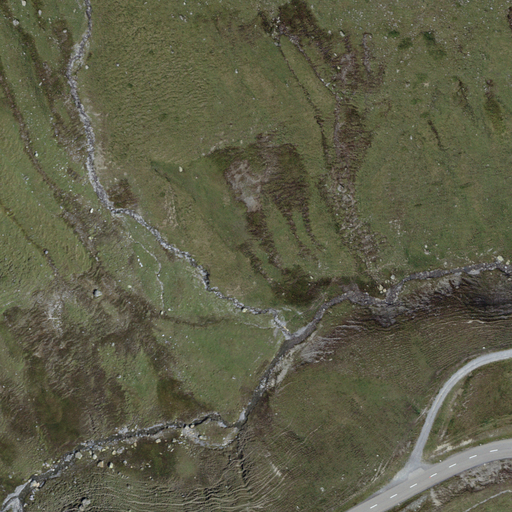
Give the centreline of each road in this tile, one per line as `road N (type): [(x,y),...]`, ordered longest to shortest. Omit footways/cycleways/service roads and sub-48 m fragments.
road 1 (track): [(511,353),(468,366),(445,389),(412,463),(411,486)]
road 2 (secondary): [(363,511),(450,466),(511,447)]
